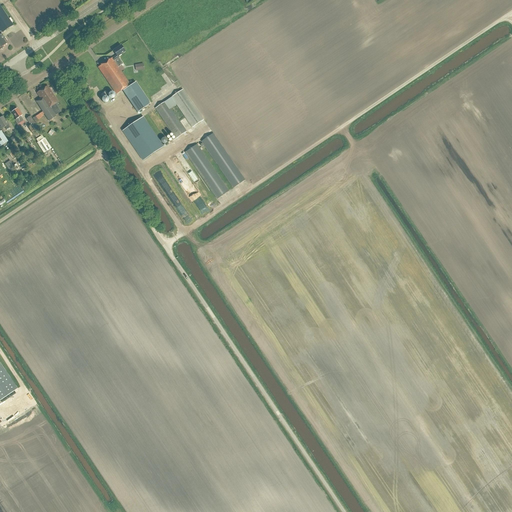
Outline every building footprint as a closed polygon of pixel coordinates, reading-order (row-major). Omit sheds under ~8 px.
[(0,50),(5,47),(8,44),(1,34),(13,25),(0,6),(0,50)] [(121,46),(113,51),(116,55),(112,58),(98,68),(116,95),(123,89),(130,85),(118,67),(123,64),(118,56),(125,52),(121,46)] [(123,91),(137,113),(150,104),(135,82),(123,91)] [(58,102),(53,95),(48,86),(46,87),(37,93),(41,98),(36,101),(36,102),(49,121),(56,117),(55,115),(60,112),(55,104),(58,102)] [(192,128),(204,120),(183,90),(172,98),(192,128)] [(176,139),(186,132),(166,102),(155,109),(176,139)] [(17,125),(23,121),(20,116),(21,115),(17,109),(11,112),(16,119),(14,121),(17,125)] [(31,132),(38,128),(30,116),(26,119),(29,125),(27,126),(31,132)] [(5,121),(2,117),(0,118),(0,126),(2,129),(4,127),(6,130),(9,128),(8,125),(6,121),(5,121)] [(143,161),(164,147),(143,117),(123,131),(143,161)] [(234,188),(245,181),(214,134),(202,142),(234,188)] [(42,136),(36,139),(38,142),(37,143),(43,153),(51,148),(44,138),(43,139),(42,136)] [(186,153),(218,199),(229,191),(198,145),(186,153)] [(12,158),(17,154),(13,147),(8,151),(12,158)] [(10,172),(16,168),(10,160),(5,164),(10,172)] [(0,400),(1,402),(15,393),(14,391),(17,389),(0,363),(0,400)]
